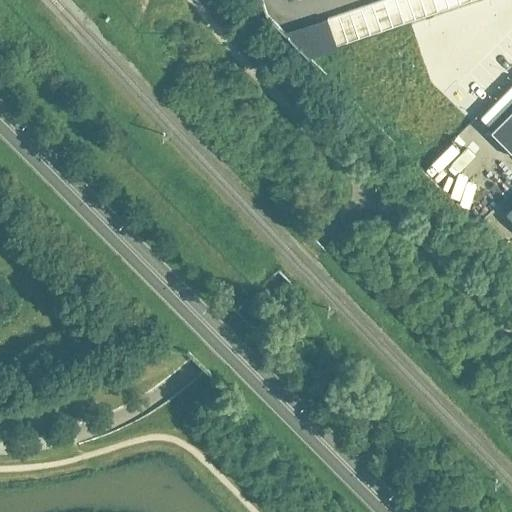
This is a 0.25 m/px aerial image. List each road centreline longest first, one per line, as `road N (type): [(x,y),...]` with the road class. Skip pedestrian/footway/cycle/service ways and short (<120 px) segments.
road 1 (primary): [(391,511),(0,116)]
road 2 (unclassified): [(511,334),(243,62),(192,0)]
road 3 (unknown): [(0,460),(30,461),(171,428),(221,459),(274,511)]
